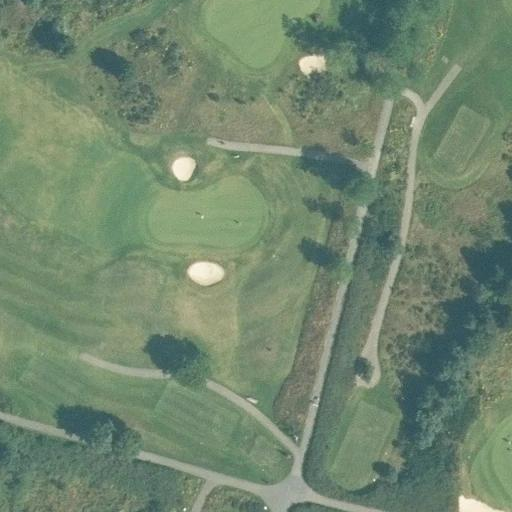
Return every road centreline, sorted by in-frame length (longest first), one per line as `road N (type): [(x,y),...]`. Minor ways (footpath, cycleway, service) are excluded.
road 1 (track): [(288,493),(414,0)]
road 2 (track): [(288,493),(0,416)]
